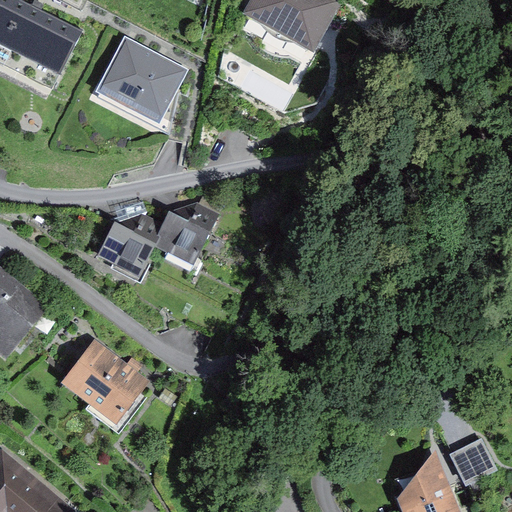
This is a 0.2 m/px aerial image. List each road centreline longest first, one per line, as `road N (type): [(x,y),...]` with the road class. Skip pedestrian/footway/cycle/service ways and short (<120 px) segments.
road 1 (track): [(214,511),(230,499),(253,443),(210,367),(285,262),(402,3)]
road 2 (residential): [(0,237),(187,366),(283,349),(306,354),(340,397),(321,485),(332,511)]
road 3 (track): [(326,158),(401,156),(452,141),(511,147)]
